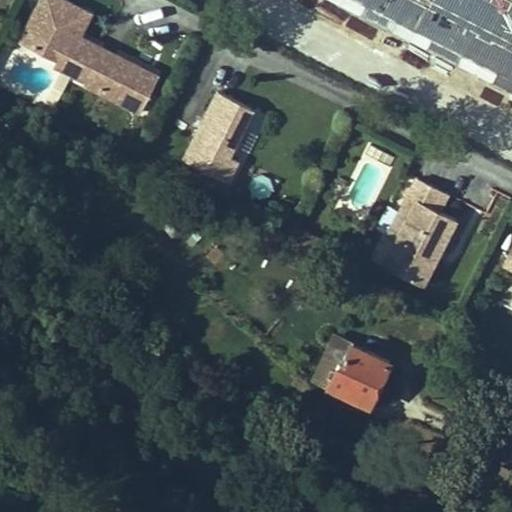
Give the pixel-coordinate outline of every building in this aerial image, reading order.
[(79,21),(41,3),(29,28),(42,34),(29,61),(53,73),(51,77),(83,92),(81,96),(139,123),(157,86),(114,66),(110,72),(97,66),(100,59),(76,48),(68,44),(79,21)] [(87,25),(79,21),(68,44),(76,48),(87,25)] [(42,34),(29,28),(16,55),(29,61),(42,34)] [(114,66),(100,59),(97,66),(110,72),(114,66)] [(249,118),(215,101),(182,169),(226,190),(236,170),(227,165),(249,118)] [(444,261),(460,229),(442,220),(451,203),(419,187),(402,221),(412,226),(400,250),(388,275),(427,294),(439,270),(435,268),(439,259),(444,261)] [(412,226),(402,221),(390,245),(400,250),(412,226)] [(381,262),(393,237),(383,232),(371,257),(381,262)] [(295,243),(287,259),(305,268),(313,251),(295,243)] [(313,251),(305,268),(315,272),(323,256),(313,251)] [(234,270),(216,255),(206,265),(224,281),(234,270)] [(439,270),(444,261),(439,259),(435,268),(439,270)] [(361,348),(344,340),(323,383),(331,387),(342,364),(351,369),(361,348)] [(367,379),(388,389),(399,366),(361,348),(351,369),(342,364),(331,387),(356,400),(367,379)] [(388,389),(367,379),(356,400),(355,403),(376,414),(388,389)]
